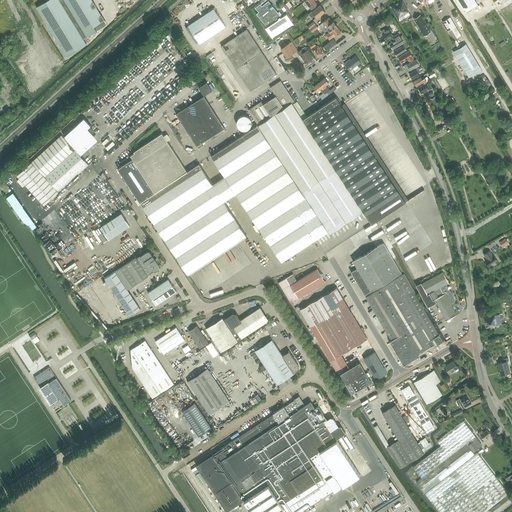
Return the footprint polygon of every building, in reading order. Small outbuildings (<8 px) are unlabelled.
[(47,0),(36,7),(66,56),(86,44),(83,39),(97,30),(94,26),(104,20),(91,0),(47,0)] [(314,0),(306,0),(305,1),(312,10),(314,8),(318,5),(315,2),(316,1),(314,0)] [(402,0),(391,7),(398,18),(399,21),(403,19),(402,16),(409,12),(407,8),(402,0)] [(463,8),(475,1),(476,0),(475,0),(456,0),(463,9),(463,8)] [(267,26),(266,27),(265,27),(272,38),(273,38),(293,25),(294,25),(287,14),(286,14),(287,14),(281,18),(280,17),(281,17),(268,1),(262,6),(260,4),(255,8),(259,12),(257,14),(267,26)] [(283,6),(289,13),(292,11),(290,8),(286,4),(286,3),(283,6)] [(308,13),(311,17),(314,14),(317,17),(325,11),(320,4),(318,5),(314,8),(308,13)] [(214,8),(201,17),(188,25),(200,43),(213,35),(226,26),(214,8)] [(414,19),(424,36),(431,32),(421,15),(414,19)] [(325,32),(328,29),(327,27),(327,26),(332,22),(329,17),(322,22),(322,23),(319,25),(325,32)] [(442,22),(454,40),(461,36),(450,17),(442,22)] [(327,26),(327,27),(328,29),(330,31),(326,34),(330,39),(338,33),(339,32),(341,30),(337,26),(338,26),(335,23),(333,21),(332,22),(327,26)] [(385,29),(381,31),(382,34),(386,40),(393,35),(391,32),(393,31),(390,27),(385,30),(385,29)] [(227,54),(236,68),(251,91),(265,81),(276,74),(265,56),(247,29),(236,36),(221,46),(227,54)] [(394,36),(396,40),(389,43),(393,49),(404,42),(398,34),(394,36)] [(324,44),(328,40),(323,35),(319,39),(324,44)] [(324,46),(327,50),(336,43),(333,39),(324,46)] [(463,40),(450,48),(466,73),(479,66),(463,40)] [(294,46),(292,41),(281,48),(284,52),(294,46)] [(403,45),(394,51),(397,55),(406,49),(405,48),(409,46),(406,42),(403,44),(403,45)] [(294,46),(284,52),(287,57),(297,50),(294,46)] [(304,59),(306,62),(313,58),(306,47),(303,49),(302,48),(297,51),(300,55),(300,54),(303,59),(304,59)] [(321,53),(320,50),(318,47),(313,50),(316,56),(321,53)] [(398,57),(402,62),(408,59),(409,61),(414,58),(409,50),(398,57)] [(362,65),(360,63),(361,62),(356,56),(351,60),(350,59),(344,63),(350,70),(357,65),(359,67),(362,65)] [(415,59),(407,64),(411,71),(420,66),(415,59)] [(409,73),(413,79),(420,75),(419,73),(421,72),(419,67),(409,73)] [(423,81),(424,83),(429,80),(427,77),(425,78),(425,77),(423,79),(421,76),(414,81),(413,82),(415,86),(416,85),(417,85),(423,81)] [(443,90),(449,86),(443,76),(437,80),(443,90)] [(319,82),(327,92),(330,90),(326,84),(329,82),(325,78),(319,82)] [(222,148),(211,155),(224,175),(236,193),(281,262),(320,237),(328,231),(329,233),(363,211),(369,219),(371,224),(372,224),(378,219),(408,200),(346,106),(344,103),(341,105),(336,97),(337,97),(302,119),(293,104),(292,104),(292,103),(294,101),(281,80),(270,87),(276,96),(263,104),(261,101),(248,109),(258,124),(222,148)] [(204,95),(208,93),(212,90),(208,84),(207,82),(203,84),(199,87),(199,88),(204,95)] [(329,94),(327,92),(319,82),(314,86),(317,91),(320,89),(323,93),(320,95),(323,99),(329,94)] [(419,89),(418,89),(420,92),(421,91),(422,93),(429,88),(430,89),(432,88),(429,83),(427,84),(426,83),(419,87),(419,89)] [(176,113),(196,145),(224,128),(204,95),(176,113)] [(431,99),(435,105),(439,103),(435,96),(431,99)] [(223,115),(231,109),(229,106),(221,112),(223,115)] [(84,118),(64,136),(81,155),(95,142),(85,131),(91,125),(84,118)] [(199,163),(197,165),(187,171),(162,133),(134,151),(134,152),(130,155),(131,155),(121,162),(123,165),(118,168),(188,274),(246,235),(199,163)] [(44,205),(59,191),(88,164),(61,135),(17,175),(44,205)] [(400,162),(405,171),(411,167),(405,158),(400,162)] [(5,183),(0,186),(7,197),(12,193),(5,183)] [(12,193),(7,197),(24,221),(31,226),(33,229),(37,225),(13,192),(12,193)] [(122,213),(101,227),(109,239),(130,225),(122,213)] [(144,245),(138,234),(128,239),(130,242),(127,243),(131,251),(144,245)] [(505,239),(500,242),(503,247),(508,243),(505,239)] [(351,271),(352,274),(364,294),(371,290),(371,291),(401,272),(393,258),(395,257),(393,255),(392,256),(384,243),(379,244),(353,260),(357,267),(351,271)] [(155,259),(154,259),(154,258),(153,259),(152,256),(153,256),(150,251),(149,252),(148,250),(136,258),(136,257),(105,278),(130,316),(140,309),(127,289),(148,276),(147,274),(153,270),(159,269),(159,267),(158,266),(157,264),(157,263),(156,261),(155,260),(155,259)] [(484,260),(489,267),(496,261),(492,255),(489,251),(483,254),(486,259),(484,260)] [(293,274),(278,282),(287,296),(290,302),(291,302),(298,298),(325,281),(317,268),(297,281),(293,274)] [(421,282),(416,285),(428,307),(437,302),(446,320),(457,314),(456,314),(451,303),(452,303),(453,303),(453,302),(454,302),(454,301),(454,300),(455,299),(454,298),(454,297),(453,295),(452,293),(451,292),(450,290),(448,289),(447,289),(448,287),(448,286),(446,286),(447,285),(446,284),(448,283),(449,283),(448,280),(447,279),(443,271),(421,283),(421,282)] [(366,296),(376,314),(391,340),(389,341),(403,365),(419,355),(418,353),(434,344),(435,346),(443,341),(423,308),(424,307),(404,274),(366,296)] [(94,282),(97,287),(102,285),(100,279),(94,282)] [(148,292),(156,305),(160,302),(177,291),(171,282),(171,283),(168,279),(148,292)] [(310,303),(300,309),(316,336),(320,342),(325,351),(336,369),(341,365),(346,362),(341,354),(367,339),(359,325),(357,321),(353,315),(351,311),(347,304),(336,287),(330,291),(323,295),(320,297),(317,299),(310,303)] [(106,291),(99,293),(101,300),(105,299),(105,302),(108,301),(106,291)] [(269,320),(260,307),(241,320),(237,314),(233,313),(223,319),(222,317),(206,328),(221,351),(269,320)] [(483,318),(485,328),(501,324),(498,314),(483,318)] [(189,331),(200,347),(208,342),(197,325),(189,331)] [(185,340),(176,327),(155,341),(164,353),(185,340)] [(241,347),(249,341),(247,337),(238,344),(241,347)] [(277,384),(297,371),(297,370),(298,370),(298,369),(299,368),(299,367),(299,366),(299,365),(298,364),(289,350),(283,355),(272,339),(255,350),(277,384)] [(132,349),(141,362),(154,354),(145,340),(132,349)] [(130,350),(133,368),(141,362),(132,349),(130,350)] [(372,372),(371,372),(376,379),(387,372),(382,365),(375,352),(364,358),(372,372)] [(141,362),(147,372),(160,363),(154,354),(141,362)] [(498,363),(500,372),(501,372),(502,375),(509,373),(506,361),(508,361),(508,358),(501,359),(502,362),(498,363)] [(445,366),(450,374),(453,373),(452,372),(458,368),(454,361),(445,366)] [(133,368),(139,377),(147,372),(141,362),(133,368)] [(344,371),(340,374),(346,384),(350,390),(352,393),(356,391),(360,389),(364,387),(367,384),(371,382),(365,372),(360,362),(356,364),(352,367),(348,369),(344,371)] [(164,369),(160,363),(147,372),(151,378),(164,369)] [(49,367),(34,377),(55,410),(65,404),(71,400),(49,367)] [(207,368),(187,381),(209,414),(211,412),(229,400),(207,368)] [(151,378),(155,383),(168,375),(164,369),(151,378)] [(429,373),(414,382),(424,398),(427,403),(435,398),(442,394),(436,384),(441,381),(434,370),(429,373)] [(151,378),(147,372),(139,377),(143,383),(151,378)] [(174,384),(168,375),(155,383),(161,392),(174,384)] [(143,383),(146,389),(155,383),(151,378),(143,383)] [(155,383),(146,389),(152,398),(161,392),(155,383)] [(435,428),(409,385),(401,390),(426,433),(435,428)] [(462,398),(457,401),(459,406),(461,405),(463,408),(471,403),(468,398),(467,396),(462,398)] [(196,465),(227,511),(244,500),(251,511),(300,511),(334,490),(335,492),(360,475),(337,438),(346,433),(346,432),(344,431),(341,426),(340,426),(339,425),(338,424),(333,417),(330,417),(328,418),(327,419),(327,418),(318,405),(315,407),(311,401),(308,403),(305,405),(304,405),(303,403),(299,397),(296,399),(284,407),(284,406),(275,411),(273,413),(273,414),(244,433),(241,436),(234,440),(218,450),(208,457),(196,465)] [(195,402),(182,411),(199,436),(211,427),(195,402)] [(418,443),(395,405),(382,412),(399,440),(388,447),(400,467),(424,453),(422,451),(418,443)] [(466,444),(476,436),(463,421),(437,441),(441,446),(414,467),(422,478),(466,444)] [(486,437),(490,434),(490,433),(490,432),(489,431),(488,431),(487,430),(483,432),(482,430),(478,432),(480,435),(478,436),(482,441),(487,438),(486,437)] [(477,445),(481,443),(476,436),(466,444),(473,452),(479,447),(477,445)] [(420,442),(418,443),(419,445),(423,452),(432,446),(430,443),(430,442),(429,443),(426,438),(420,442)] [(473,452),(466,444),(422,478),(417,482),(425,493),(474,454),(473,452)] [(477,452),(474,454),(425,493),(439,511),(484,511),(509,493),(477,452)]
